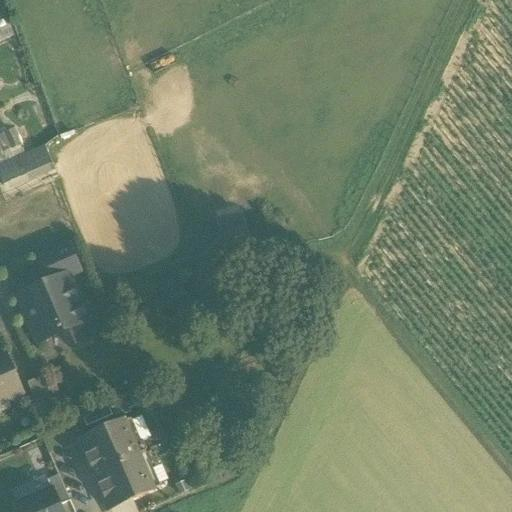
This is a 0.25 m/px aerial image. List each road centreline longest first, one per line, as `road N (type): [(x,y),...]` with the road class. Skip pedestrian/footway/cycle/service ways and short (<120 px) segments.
road 1 (track): [(475,0),(346,285),(511,479)]
road 2 (track): [(346,285),(261,248),(112,292)]
